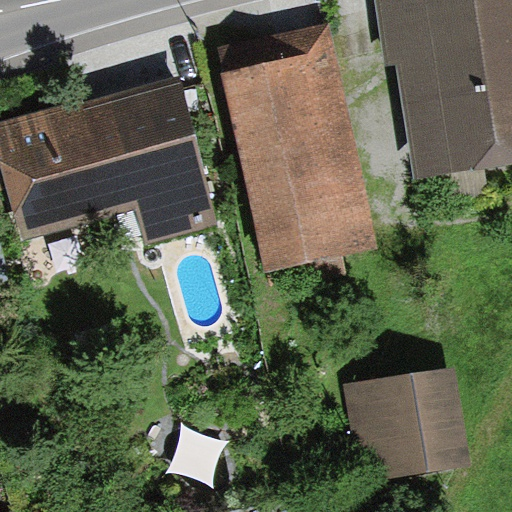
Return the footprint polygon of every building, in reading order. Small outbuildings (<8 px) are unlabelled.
[(511,0),(398,0),(425,174),(511,161),(511,0)] [(341,21),(218,50),(270,273),(393,244),(341,21)] [(184,71),(2,113),(37,262),(218,220),(184,71)] [(441,373),(356,385),(369,474),(454,461),(441,373)] [(232,443),(163,433),(157,469),(227,480),(232,443)]
